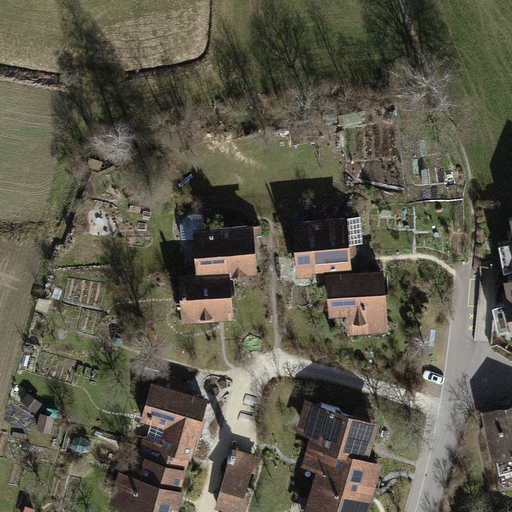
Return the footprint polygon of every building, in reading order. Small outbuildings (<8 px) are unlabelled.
[(511,237),(500,240),(508,280),(511,279),(511,218),(511,219),(511,225),(511,237)] [(300,277),(328,274),(344,273),(340,220),(295,224),(300,277)] [(251,228),(195,232),(198,274),(228,272),(254,270),(251,228)] [(344,273),(328,274),(331,317),(352,315),(353,335),(385,333),(379,270),(344,273)] [(228,272),(198,274),(181,275),(184,320),(230,317),(228,272)] [(511,279),(508,280),(511,299),(511,302),(497,306),(503,331),(511,329),(511,279)] [(142,425),(135,450),(180,463),(202,391),(148,375),(134,423),(142,425)] [(373,420),(309,402),(302,429),(314,432),(311,441),(362,456),(373,420)] [(511,405),(484,412),(494,458),(511,454),(511,405)] [(362,456),(311,441),(305,462),(320,466),(314,484),(365,500),(377,461),(362,456)] [(172,492),(180,463),(135,450),(131,461),(138,463),(135,470),(118,465),(105,509),(117,511),(171,511),(177,493),(172,492)] [(240,511),(254,458),(224,451),(209,511),(240,511)] [(361,511),(365,500),(314,484),(305,511),(361,511)]
